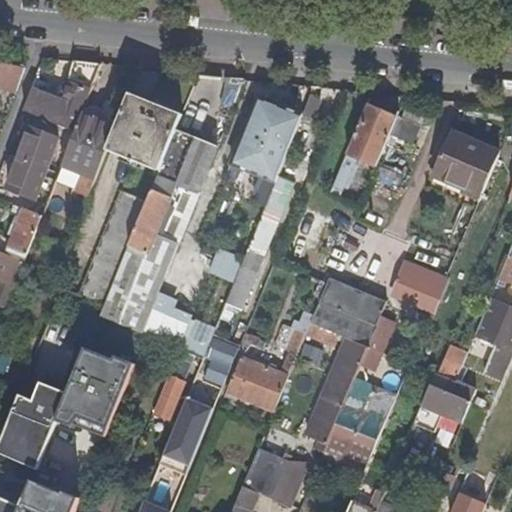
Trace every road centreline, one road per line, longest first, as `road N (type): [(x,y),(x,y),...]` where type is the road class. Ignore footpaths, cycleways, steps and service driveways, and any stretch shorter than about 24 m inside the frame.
road 1 (residential): [(511,65),(51,16)]
road 2 (residential): [(0,149),(51,16)]
